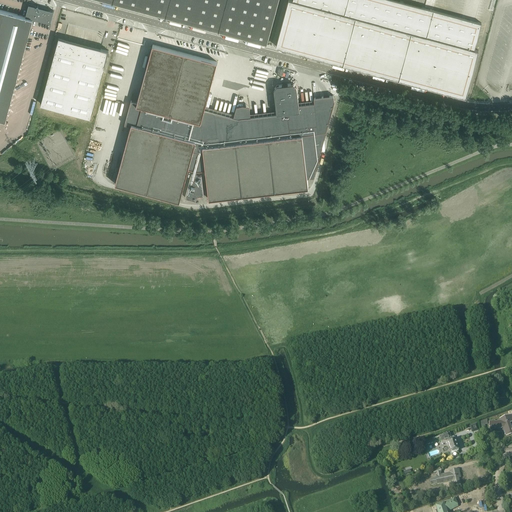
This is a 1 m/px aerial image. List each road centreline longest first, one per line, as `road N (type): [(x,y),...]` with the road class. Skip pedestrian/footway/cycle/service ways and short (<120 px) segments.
road 1 (unclassified): [(511,107),(473,108),(71,0)]
road 2 (unknown): [(63,0),(20,125),(0,141)]
